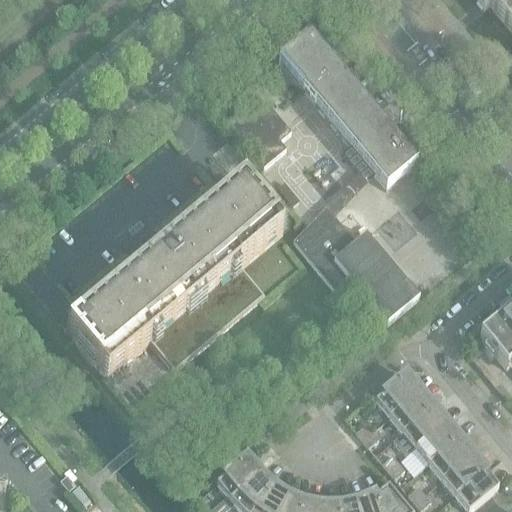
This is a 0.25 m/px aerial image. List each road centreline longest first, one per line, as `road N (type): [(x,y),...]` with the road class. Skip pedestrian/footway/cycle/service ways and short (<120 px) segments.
road 1 (tertiary): [(0,201),(247,0)]
road 2 (tertiary): [(186,0),(0,154)]
road 3 (residential): [(511,283),(438,353),(511,448)]
road 4 (residential): [(511,161),(378,0)]
